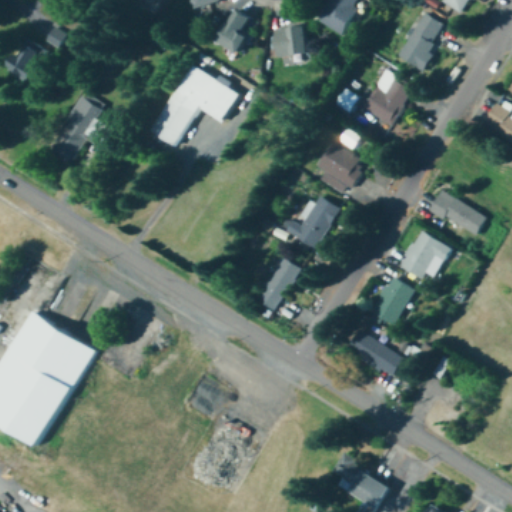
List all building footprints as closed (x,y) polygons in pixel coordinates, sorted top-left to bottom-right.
[(194,0),(197,8),(224,0),(194,0)] [(327,0),(316,20),(344,34),(362,0),(327,0)] [(441,0),(441,1),(464,15),(473,0),(441,0)] [(218,39),(240,54),(253,33),(245,28),(251,18),(237,8),(218,39)] [(434,54),(428,51),(444,24),(423,12),(399,55),(425,70),(434,54)] [(278,56),(309,53),(306,24),(276,28),(278,56)] [(69,31),(55,26),(50,41),(64,46),(69,31)] [(48,53),(26,38),(7,66),(28,81),(48,53)] [(151,129),(192,65),(212,77),(212,76),(240,94),(223,122),(201,109),(177,146),(151,129)] [(393,125),(414,85),(384,68),(362,109),(393,125)] [(353,111),(360,94),(344,87),(337,104),(353,111)] [(52,147),(76,159),(88,136),(108,147),(118,129),(99,119),(106,105),(81,92),(52,147)] [(511,140),(511,100),(501,95),(484,126),(511,140)] [(316,167),(351,188),(367,163),(332,141),(316,167)] [(431,212),(479,236),(489,215),(441,191),(431,212)] [(342,210),(320,195),(300,225),(293,221),(285,232),(313,251),(342,210)] [(452,248),(421,230),(400,266),(423,279),(426,274),(435,278),(452,248)] [(258,301),(276,312),(300,272),(282,260),(258,301)] [(372,312),(394,326),(415,290),(393,277),(372,312)] [(97,351),(38,444),(0,419),(0,366),(17,339),(8,334),(22,310),(32,315),(34,312),(53,324),(54,323),(97,351)] [(347,352),(395,376),(405,356),(357,332),(347,352)] [(351,491),(379,507),(391,485),(341,457),(332,474),(354,486),(351,491)] [(451,511),(436,503),(431,511),(451,511)]
